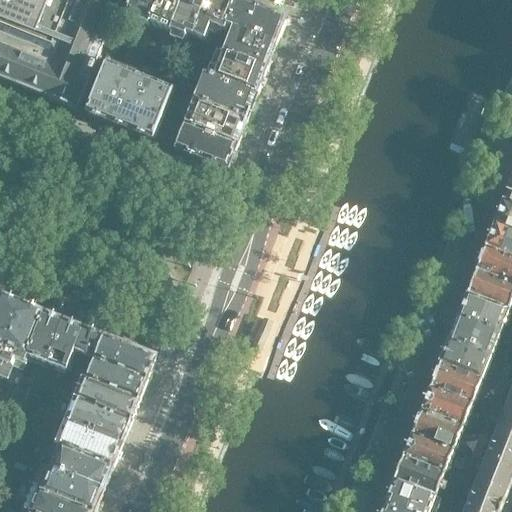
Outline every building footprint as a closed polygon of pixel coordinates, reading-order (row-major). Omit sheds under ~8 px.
[(112,26),(116,14),(117,14),(121,3),(121,2),(122,0),(0,0),(0,79),(48,98),(47,100),(78,112),(93,75),(95,76),(97,69),(95,68),(107,38),(112,27),(112,26)] [(149,30),(150,28),(160,0),(132,0),(125,20),(149,30)] [(172,35),(185,0),(160,0),(150,28),(171,36),(172,35)] [(195,40),(210,0),(185,0),(172,35),(189,41),(190,38),(195,40)] [(210,0),(195,40),(208,45),(211,35),(217,37),(226,34),(238,3),(239,2),(238,2),(238,1),(235,0),(210,0)] [(289,25),(286,18),(282,20),(238,3),(229,28),(236,30),(278,47),(285,27),(289,25)] [(268,72),(278,47),(236,30),(226,55),(268,72)] [(258,97),(268,72),(226,55),(220,70),(211,66),(207,76),(258,97)] [(110,125),(129,75),(107,66),(88,116),(110,125)] [(132,134),(152,84),(129,75),(110,125),(132,134)] [(249,122),(258,97),(207,76),(197,101),(249,122)] [(164,118),(175,93),(152,84),(132,134),(155,143),(164,118)] [(490,104),(474,97),(452,154),(468,160),(490,104)] [(239,147),(249,122),(197,101),(187,126),(239,147)] [(164,118),(155,143),(166,147),(229,172),(235,156),(238,149),(239,147),(187,127),(176,122),(164,118)] [(511,232),(511,205),(506,203),(497,226),(511,232)] [(511,259),(511,232),(497,226),(487,250),(511,259)] [(511,286),(511,259),(487,250),(478,273),(511,286)] [(511,312),(511,308),(511,286),(478,273),(469,296),(511,312)] [(501,336),(511,312),(469,296),(460,320),(501,336)] [(0,361),(2,362),(24,306),(1,297),(0,299),(0,361)] [(2,362),(0,366),(0,374),(9,378),(14,365),(24,369),(26,364),(28,360),(46,315),(24,306),(2,362)] [(28,360),(26,364),(46,372),(47,368),(65,323),(46,315),(28,360)] [(273,323),(264,319),(261,326),(252,351),(261,354),(273,323)] [(492,359),(501,336),(460,320),(451,343),(492,359)] [(76,353),(85,331),(65,323),(47,368),(67,375),(76,353)] [(157,359),(93,334),(85,331),(76,353),(83,356),(91,359),(94,353),(100,355),(98,362),(148,382),(157,359)] [(483,382),(492,359),(451,343),(442,366),(483,382)] [(65,400),(83,356),(76,353),(67,375),(58,398),(65,400)] [(139,404),(148,382),(98,362),(89,384),(139,404)] [(482,386),(483,382),(442,366),(432,389),(474,406),(477,407),(488,391),(482,386)] [(18,408),(27,385),(19,382),(14,395),(10,405),(18,408)] [(130,426),(139,404),(89,384),(80,406),(130,426)] [(0,402),(10,407),(10,405),(14,395),(0,388),(0,402)] [(465,429),(474,406),(432,389),(423,413),(465,429)] [(511,423),(511,394),(502,420),(511,423)] [(9,430),(18,408),(10,405),(10,407),(2,427),(9,430)] [(122,449),(130,426),(80,406),(71,429),(122,449)] [(455,452),(465,429),(423,413),(414,436),(455,452)] [(511,484),(511,482),(511,423),(502,420),(482,472),(511,484)] [(113,471),(122,449),(71,429),(63,451),(113,471)] [(446,475),(455,452),(414,436),(405,459),(446,475)] [(104,493),(113,471),(63,451),(54,474),(104,493)] [(437,499),(446,475),(405,459),(396,483),(437,499)] [(44,470),(36,492),(85,511),(96,511),(104,493),(54,474),(44,470)] [(500,511),(511,484),(482,472),(465,511),(500,511)] [(402,511),(431,511),(437,499),(396,483),(387,506),(402,511)] [(85,511),(36,492),(35,492),(27,511),(85,511)]
